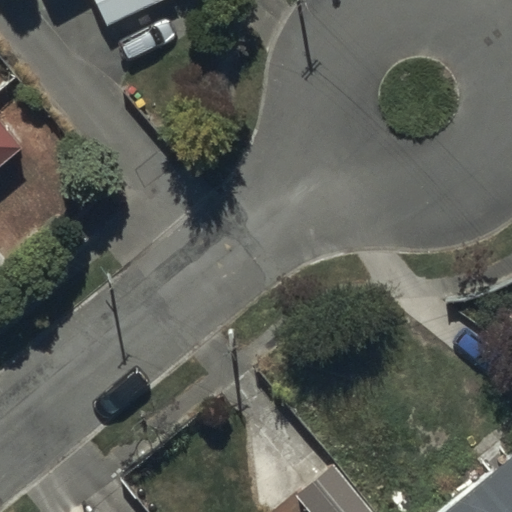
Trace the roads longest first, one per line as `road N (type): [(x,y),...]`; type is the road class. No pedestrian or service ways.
road 1 (residential): [(5,0),(213,267)]
road 2 (residential): [(0,441),(213,267)]
road 3 (residential): [(213,267),(421,98)]
